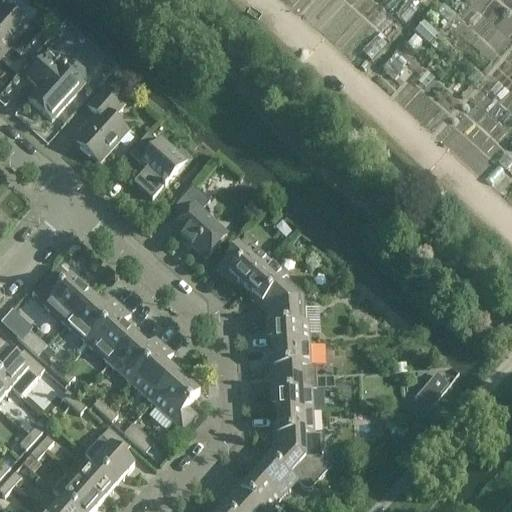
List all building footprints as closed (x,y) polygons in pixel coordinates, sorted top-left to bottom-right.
[(0,0),(0,59),(9,49),(20,58),(42,33),(34,26),(27,26),(25,28),(11,16),(13,14),(12,7),(5,0),(0,0)] [(405,25),(415,13),(404,4),(394,16),(405,25)] [(447,23),(454,15),(443,4),(436,12),(447,23)] [(436,34),(423,21),(414,31),(427,44),(436,34)] [(420,42),(413,35),(405,44),(413,51),(420,42)] [(369,61),(385,46),(376,36),(360,52),(369,61)] [(52,123),(83,88),(60,67),(58,69),(46,58),(27,79),(39,90),(28,102),(52,123)] [(406,63),(400,58),(396,62),(402,67),(406,63)] [(403,72),(390,59),(381,69),(394,81),(403,72)] [(423,89),(433,79),(426,73),(417,83),(423,89)] [(98,165),(127,132),(113,120),(124,107),(105,90),(89,109),(99,118),(76,144),(98,165)] [(175,174),(182,166),(173,157),(176,154),(161,141),(158,145),(148,136),(129,157),(140,167),(142,164),(148,170),(133,186),(152,203),(177,175),(175,174)] [(505,170),(511,162),(511,159),(506,154),(498,164),(505,170)] [(206,262),(227,239),(200,215),(210,204),(193,189),(173,211),(184,220),(173,232),(206,262)] [(233,280),(245,291),(270,264),(254,250),(257,246),(247,237),(217,271),(229,283),(233,280)] [(270,264),(245,291),(261,305),(266,316),(304,298),(285,281),(286,279),(270,264)] [(44,309),(66,329),(92,299),(70,280),(44,309)] [(304,298),(266,316),(272,327),(273,349),(309,347),(308,324),(306,324),(304,298)] [(92,299),(66,329),(87,348),(121,310),(112,302),(104,311),(92,299)] [(121,310),(87,348),(109,367),(135,338),(122,327),(130,318),(121,310)] [(15,339),(37,359),(46,349),(24,330),(15,339)] [(135,338),(109,367),(130,386),(164,348),(155,340),(147,349),(135,338)] [(309,347),(273,349),(274,365),(269,366),(270,382),(315,380),(315,368),(310,368),(309,347)] [(164,348),(130,386),(151,406),(178,377),(165,365),(173,356),(164,348)] [(4,352),(0,356),(0,381),(11,392),(27,374),(36,382),(44,373),(23,354),(16,363),(4,352)] [(59,379),(65,372),(56,363),(50,370),(59,379)] [(59,379),(68,387),(74,380),(65,372),(59,379)] [(413,401),(425,412),(449,384),(437,373),(413,401)] [(178,377),(151,406),(173,425),(199,396),(178,377)] [(315,380),(270,382),(271,399),(276,399),(276,416),(312,414),(311,392),(316,392),(315,380)] [(0,404),(11,392),(0,381),(0,404)] [(71,409),(77,402),(67,394),(61,400),(71,409)] [(80,417),(86,411),(77,402),(71,409),(80,417)] [(102,417),(108,411),(98,402),(92,408),(102,417)] [(111,425),(117,419),(108,411),(102,417),(111,425)] [(312,414),(276,416),(278,437),(273,449),(325,468),(324,436),(314,436),(312,414)] [(124,436),(145,456),(154,446),(133,426),(124,436)] [(27,439),(33,444),(42,435),(36,430),(27,439)] [(110,448),(94,466),(117,488),(134,469),(122,458),(130,450),(109,431),(101,440),(110,448)] [(19,448),(25,454),(33,444),(27,439),(19,448)] [(38,448),(45,454),(53,445),(46,439),(38,448)] [(38,448),(30,458),(36,464),(45,454),(38,448)] [(325,468),(273,449),(269,460),(255,476),(282,500),(296,484),(303,491),(308,492),(311,491),(331,469),(325,468)] [(0,478),(1,480),(9,471),(3,465),(0,469),(0,478)] [(94,466),(78,484),(101,505),(117,488),(94,466)] [(6,484),(13,490),(21,481),(14,475),(6,484)] [(271,511),(282,500),(255,476),(244,488),(240,485),(229,498),(244,511),(271,511)] [(6,484),(0,490),(0,496),(4,500),(13,490),(6,484)] [(78,484),(61,502),(72,511),(95,511),(101,505),(78,484)] [(244,511),(229,498),(217,510),(219,511),(244,511)] [(72,511),(61,502),(52,511),(72,511)]
